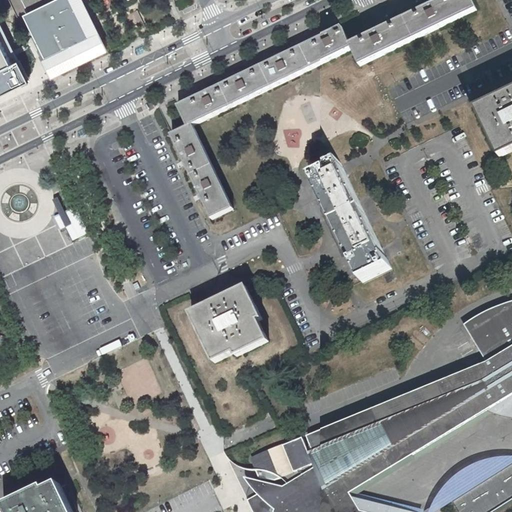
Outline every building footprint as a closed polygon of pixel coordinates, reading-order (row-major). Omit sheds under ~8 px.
[(0,0),(0,95),(28,83),(0,21),(0,11),(2,4),(0,0)] [(26,16),(47,58),(44,60),(54,80),(110,51),(102,34),(87,41),(84,35),(66,0),(127,0),(128,2),(131,0),(23,0),(30,13),(26,16)] [(66,0),(84,35),(87,41),(102,34),(85,0),(66,0)] [(174,131),(213,212),(236,202),(197,120),(354,45),(362,62),(478,7),(475,0),(435,0),(353,40),(346,23),(182,102),(192,122),(174,131)] [(139,12),(127,17),(132,27),(143,22),(139,12)] [(511,92),(480,109),(502,156),(511,151),(511,92)] [(344,167),(316,181),(361,272),(358,274),(363,284),(396,268),(390,258),(387,259),(344,167)] [(11,265),(21,265),(88,236),(88,231),(77,206),(66,211),(56,191),(55,220),(57,225),(38,233),(19,233),(23,241),(14,245),(14,252),(7,251),(7,256),(11,265)] [(247,291),(197,315),(219,364),(239,355),(240,357),(271,342),(260,322),(263,320),(247,291)] [(351,492),(475,418),(485,412),(490,409),(501,413),(511,415),(511,304),(502,309),(499,304),(492,307),(477,314),(468,319),(465,322),(463,323),(484,361),(250,453),(259,474),(276,477),(286,474),(291,481),(287,483),(246,474),(248,479),(253,485),(259,492),(264,496),(261,498),(268,511),(266,511),(415,511),(353,495),(351,492)] [(419,350),(428,340),(416,329),(407,339),(419,350)] [(511,463),(450,499),(457,511),(487,511),(511,498),(511,463)] [(76,511),(63,485),(49,492),(47,487),(24,498),(30,511),(76,511)] [(249,497),(254,511),(266,511),(268,511),(261,498),(264,496),(259,492),(249,497)] [(30,511),(24,498),(6,506),(9,511),(30,511)]
